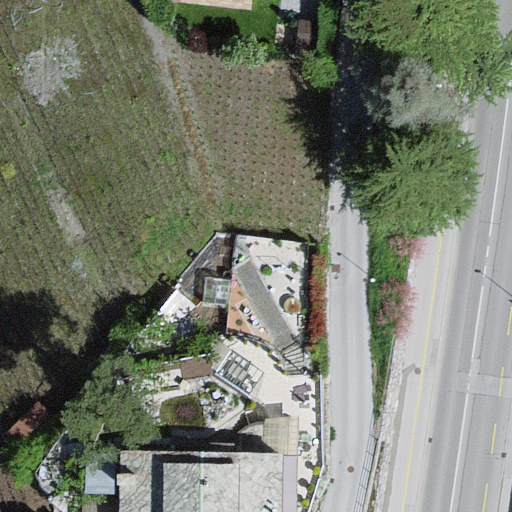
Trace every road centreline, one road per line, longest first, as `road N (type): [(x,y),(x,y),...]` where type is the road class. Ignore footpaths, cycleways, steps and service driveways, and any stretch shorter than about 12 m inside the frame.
road 1 (residential): [(368,0),(338,511)]
road 2 (tertiary): [(450,511),(511,48)]
